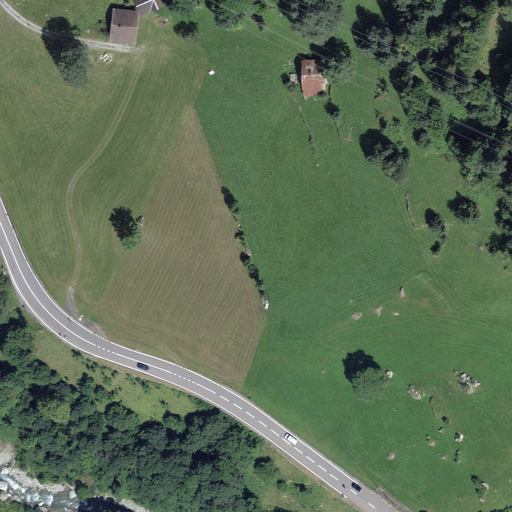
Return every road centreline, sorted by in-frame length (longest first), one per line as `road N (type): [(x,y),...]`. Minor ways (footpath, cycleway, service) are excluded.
road 1 (primary): [(382,511),(236,405),(78,338),(41,306),(0,221)]
road 2 (track): [(101,348),(70,296),(81,244),(70,191),(141,68)]
